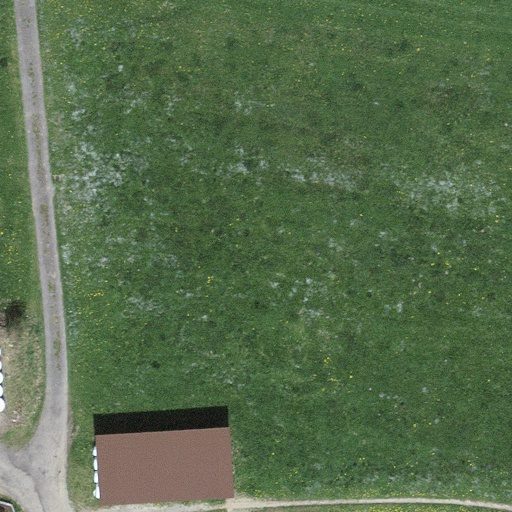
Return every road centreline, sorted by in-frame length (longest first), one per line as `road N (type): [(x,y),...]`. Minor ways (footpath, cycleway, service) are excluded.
road 1 (track): [(26,0),(52,220),(66,511)]
road 2 (track): [(378,511),(470,503),(504,511)]
